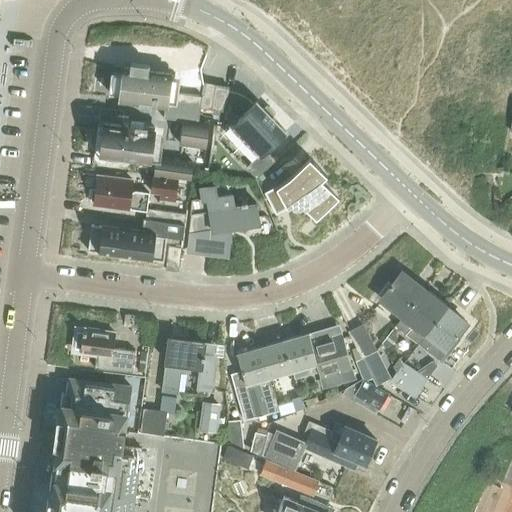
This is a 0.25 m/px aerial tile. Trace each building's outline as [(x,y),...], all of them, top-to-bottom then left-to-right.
[(111,72),(108,92),(120,93),(119,99),(164,105),(163,117),(183,119),(198,121),(200,108),(202,96),(177,92),(179,79),(170,78),(171,74),(171,73),(148,70),(149,64),(130,62),(129,68),(124,68),(123,73),(111,72)] [(202,96),(200,108),(225,112),(225,108),(228,92),(229,88),(204,84),(202,96)] [(225,112),(224,118),(232,126),(231,127),(258,155),(246,166),(256,177),(274,159),(265,150),(285,130),(256,101),(253,104),(252,103),(252,102),(251,101),(249,100),(248,99),(247,98),(245,97),(244,96),(243,96),(241,95),(240,94),(238,94),(236,93),(234,93),(232,92),(230,92),(228,92),(225,108),(225,112)] [(183,119),(180,144),(205,148),(208,122),(198,121),(183,119)] [(98,123),(96,139),(102,139),(100,153),(100,155),(106,155),(150,161),(150,160),(154,131),(154,127),(147,127),(147,125),(122,122),(122,125),(104,123),(104,124),(98,123)] [(156,157),(154,175),(190,180),(192,162),(156,157)] [(265,192),(264,192),(275,213),(289,206),(288,205),(301,195),(307,202),(303,206),(316,220),(338,199),(321,181),(326,176),(309,158),(296,170),(297,171),(276,186),(265,192)] [(159,194),(159,200),(174,202),(175,195),(177,179),(153,176),(151,193),(159,194)] [(98,177),(94,205),(147,211),(147,209),(149,191),(134,189),(130,192),(132,181),(98,177)] [(188,252),(228,258),(231,228),(258,224),(255,204),(233,208),(232,193),(217,195),(215,184),(198,187),(200,199),(193,200),(189,233),(188,252)] [(147,211),(146,219),(183,224),(184,213),(147,209),(147,211)] [(162,259),(165,236),(182,238),(184,224),(183,224),(146,219),(143,219),(141,233),(91,226),(88,250),(162,259)] [(167,256),(166,269),(178,271),(179,258),(167,256)] [(378,295),(404,316),(424,289),(402,271),(390,286),(387,283),(378,295)] [(396,325),(418,343),(419,344),(447,307),(424,289),(404,316),(396,325)] [(447,307),(419,344),(418,343),(412,352),(427,363),(432,361),(435,356),(428,350),(435,340),(450,352),(460,340),(457,337),(468,323),(447,307)] [(125,315),(124,326),(134,327),(136,316),(125,315)] [(363,358),(366,356),(375,351),(361,326),(348,333),(356,347),(363,358)] [(392,328),(382,341),(385,347),(392,344),(397,338),(393,335),(396,331),(392,328)] [(82,330),(80,350),(97,352),(96,364),(132,369),(135,349),(114,347),(115,334),(82,330)] [(283,341),(292,372),(294,377),(319,369),(322,378),(352,368),(341,334),(311,343),(308,333),(283,341)] [(205,343),(168,339),(165,364),(162,392),(178,394),(181,365),(199,368),(196,389),(197,389),(208,391),(212,391),(216,356),(223,356),(223,345),(216,344),(215,355),(203,354),(205,343)] [(283,341),(259,349),(268,380),(292,372),(283,341)] [(356,347),(353,348),(357,359),(358,361),(363,358),(356,347)] [(268,380),(259,349),(236,356),(243,377),(231,381),(244,422),(279,411),(275,396),(273,397),(267,380),(268,380)] [(380,349),(366,356),(367,358),(359,362),(368,379),(375,376),(380,385),(393,379),(395,377),(380,349)] [(400,357),(394,365),(398,372),(403,364),(400,357)] [(415,371),(427,378),(437,365),(432,361),(427,363),(415,371)] [(392,381),(417,397),(428,379),(427,378),(415,371),(403,364),(398,372),(395,377),(393,379),(392,381)] [(108,372),(105,384),(46,375),(27,511),(213,511),(222,444),(194,440),(193,442),(138,434),(142,403),(121,374),(108,372)] [(342,390),(341,393),(376,414),(387,394),(364,381),(360,379),(342,390)] [(167,412),(174,413),(176,397),(161,395),(159,410),(143,408),(139,432),(157,434),(163,435),(167,412)] [(316,395),(301,400),(303,408),(318,401),(316,395)] [(299,396),(291,398),(294,410),(302,408),(299,396)] [(203,399),(201,409),(196,409),(194,427),(214,430),(217,409),(218,402),(203,399)] [(409,406),(400,421),(404,423),(413,408),(409,406)] [(239,418),(228,419),(231,445),(244,444),(239,418)] [(353,469),(356,461),(365,465),(377,436),(371,434),(371,433),(364,430),(364,431),(344,423),(340,434),(308,421),(305,430),(309,432),(305,442),(276,429),(265,457),(296,470),(304,449),(353,469)] [(252,451),(261,453),(267,432),(267,430),(257,429),(252,451)] [(227,446),(223,458),(229,461),(237,457),(240,450),(227,446)] [(511,458),(503,479),(511,482),(511,458)] [(259,474),(312,495),(319,480),(265,459),(259,474)] [(283,495),(275,511),(323,511),(326,506),(300,495),(297,501),(283,495)]
